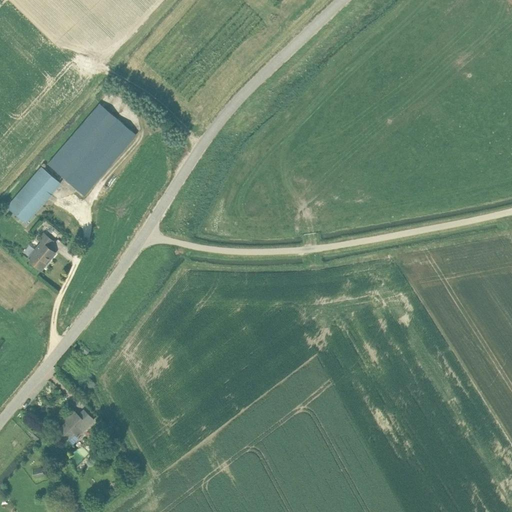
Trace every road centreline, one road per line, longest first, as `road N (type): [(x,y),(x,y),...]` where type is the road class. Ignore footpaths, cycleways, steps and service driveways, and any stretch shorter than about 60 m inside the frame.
road 1 (unclassified): [(146,237),(197,253),(305,252),(511,214)]
road 2 (unclassified): [(146,237),(226,113),(342,0)]
road 3 (unclassified): [(0,423),(146,237)]
road 4 (track): [(200,146),(145,93),(96,66)]
